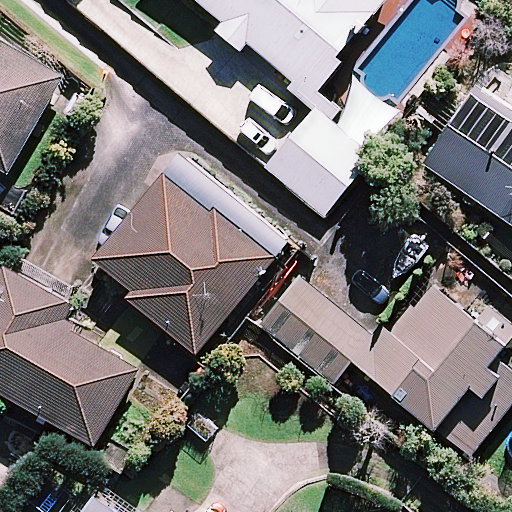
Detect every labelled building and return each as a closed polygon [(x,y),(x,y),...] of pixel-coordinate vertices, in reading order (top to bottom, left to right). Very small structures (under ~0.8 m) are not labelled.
[(242,55),(250,45),(315,98),(343,64),(338,59),(386,0),(195,0),(226,25),(217,35),(242,55)] [(0,170),(10,176),(64,80),(0,44),(0,170)] [(511,113),(478,90),(425,166),(511,226),(511,113)] [(375,157),(315,108),(266,168),(326,217),(375,157)] [(274,262),(169,176),(98,263),(135,294),(130,300),(198,356),(274,262)] [(75,310),(6,270),(0,280),(0,393),(95,448),(140,371),(65,328),(75,310)] [(388,341),(307,273),(262,327),(333,387),(353,363),(469,460),(511,407),(511,376),(495,362),(506,349),(432,288),(388,341)] [(511,511),(511,491),(492,473),(477,491),(499,511),(511,511)] [(127,511),(100,493),(86,511),(127,511)]
